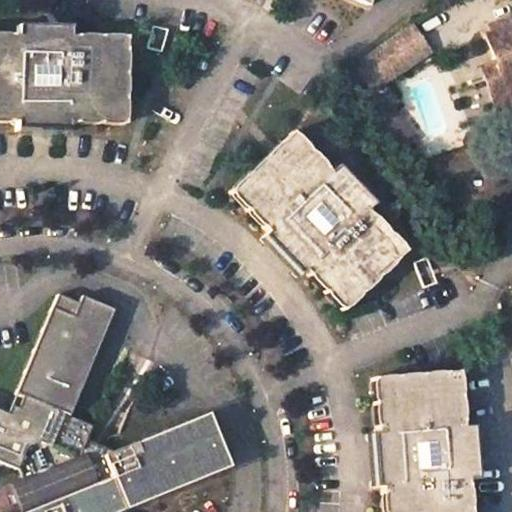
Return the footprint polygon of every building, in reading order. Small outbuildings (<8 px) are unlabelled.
[(402,29),(356,57),(374,84),(419,55),(411,42),(422,35),(413,21),(402,29)] [(511,25),(485,35),(495,62),(500,75),(485,79),(493,104),(511,98),(511,25)] [(48,131),(67,131),(67,122),(122,121),(123,35),(67,35),(67,26),(13,27),(13,35),(0,35),(0,121),(13,122),(13,131),(40,131),(48,131)] [(422,35),(411,42),(419,55),(431,48),(422,35)] [(500,75),(495,62),(480,66),(485,79),(500,75)] [(370,204),(333,166),(328,173),(290,133),(226,194),(264,232),(258,239),(295,277),(300,271),(339,312),(404,250),(365,211),(370,204)] [(65,414),(108,313),(77,297),(74,305),(56,292),(50,306),(13,394),(20,397),(16,408),(12,409),(11,408),(10,409),(9,409),(7,410),(5,413),(0,410),(0,461),(2,463),(12,442),(24,437),(29,438),(43,406),(65,414)] [(363,438),(364,449),(367,488),(376,487),(377,511),(464,511),(462,483),(470,483),(466,430),(458,431),(457,417),(453,377),(367,382),(372,437),(363,438)] [(0,507),(0,511),(93,511),(111,505),(216,462),(195,408),(85,453),(91,442),(71,434),(77,419),(65,414),(43,406),(29,438),(24,437),(12,442),(2,463),(7,474),(0,476),(0,493),(5,506),(0,507)]
